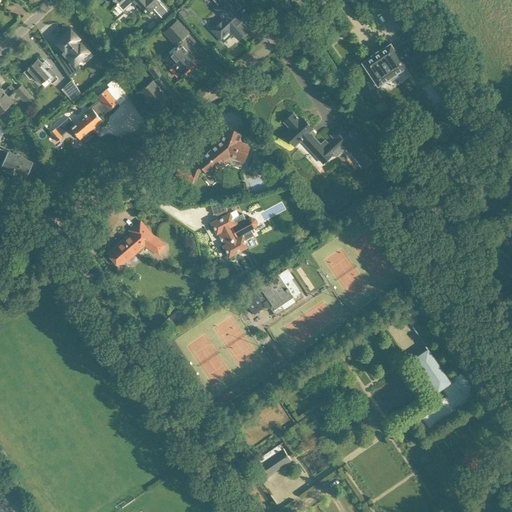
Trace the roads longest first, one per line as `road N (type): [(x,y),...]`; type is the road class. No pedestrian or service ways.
road 1 (residential): [(55,228),(321,0)]
road 2 (unclassified): [(251,511),(55,228)]
